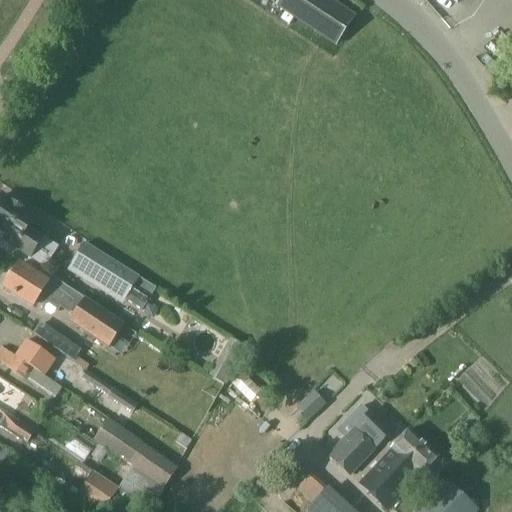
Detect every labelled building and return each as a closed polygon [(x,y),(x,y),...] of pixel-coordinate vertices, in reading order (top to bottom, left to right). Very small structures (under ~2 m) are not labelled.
[(353,15),(330,0),(282,0),(278,6),(334,43),(353,15)] [(11,203),(2,197),(1,196),(0,197),(0,228),(9,235),(6,240),(7,241),(7,240),(30,255),(30,256),(31,257),(43,238),(42,237),(28,228),(35,218),(34,218),(33,218),(24,212),(25,211),(12,202),(11,203)] [(154,290),(84,246),(68,271),(76,276),(78,272),(140,311),(154,290)] [(47,282),(18,264),(4,287),(33,306),(38,297),(56,309),(58,306),(73,316),(83,300),(49,278),(47,282)] [(123,327),(83,300),(69,323),(108,349),(123,327)] [(16,357),(33,368),(45,376),(58,356),(29,337),(16,357)] [(229,339),(209,376),(226,386),(247,349),(229,339)] [(80,365),(83,360),(73,353),(77,347),(68,340),(60,351),(80,365)] [(33,368),(16,357),(8,368),(25,380),(33,368)] [(130,414),(136,405),(87,371),(82,379),(108,397),(107,398),(130,414)] [(0,400),(18,409),(26,391),(0,378),(0,400)] [(54,400),(61,389),(54,385),(46,395),(54,400)] [(252,409),(260,402),(245,385),(237,392),(252,409)] [(308,419),(323,405),(313,394),(298,408),(308,419)] [(354,430),(358,434),(374,450),(392,431),(371,411),(354,430)] [(0,424),(26,443),(33,433),(7,414),(0,423),(0,424)] [(471,414),(464,422),(468,426),(476,418),(471,414)] [(132,467),(165,489),(178,465),(108,418),(93,441),(132,467)] [(168,426),(159,440),(180,453),(189,439),(168,426)] [(358,434),(354,430),(329,456),(349,475),(374,450),(358,434)] [(358,486),(386,511),(387,511),(438,457),(408,430),(358,486)] [(81,460),(89,452),(71,436),(63,444),(81,460)] [(267,474),(270,487),(288,482),(285,470),(267,474)] [(100,509),(115,488),(93,472),(78,493),(100,509)] [(350,511),(310,474),(295,489),(312,505),(306,511),(350,511)] [(475,511),(477,510),(447,482),(419,511),(475,511)]
